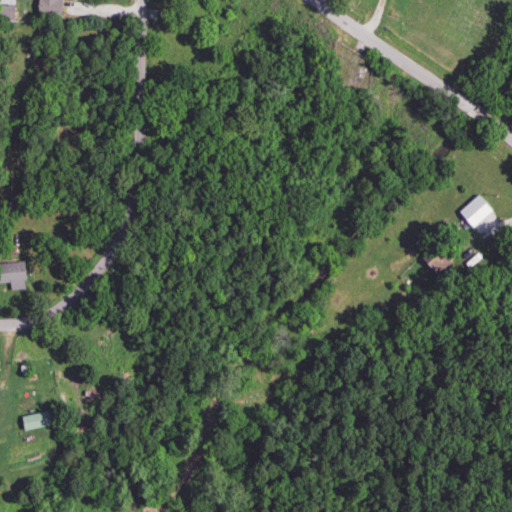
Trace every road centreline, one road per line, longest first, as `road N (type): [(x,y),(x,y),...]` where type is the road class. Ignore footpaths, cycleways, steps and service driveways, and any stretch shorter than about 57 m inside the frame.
road 1 (residential): [(63,308),(120,263),(136,221),(143,0)]
road 2 (residential): [(511,142),(318,0)]
